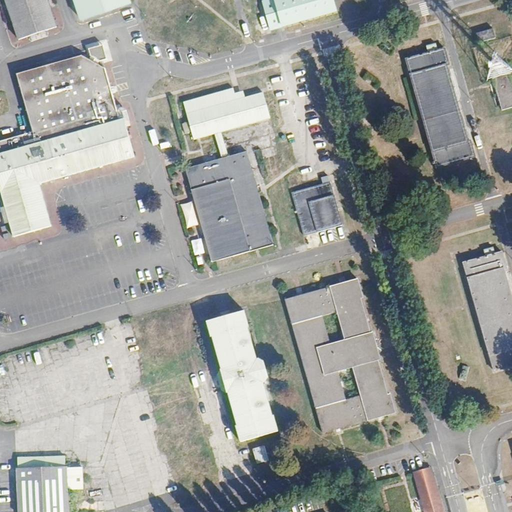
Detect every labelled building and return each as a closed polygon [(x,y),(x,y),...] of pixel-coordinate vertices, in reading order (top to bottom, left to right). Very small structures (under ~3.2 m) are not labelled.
[(47,0),(4,0),(18,43),(57,28),(47,0)] [(127,0),(73,0),(81,23),(131,10),(127,0)] [(334,0),(267,0),(258,3),(269,36),(339,14),(334,0)] [(15,75),(37,148),(0,159),(0,190),(19,253),(63,238),(50,194),(138,166),(125,122),(118,124),(102,64),(115,61),(107,36),(82,43),(85,54),(15,75)] [(446,50),(403,63),(436,168),(476,157),(446,50)] [(222,159),(186,169),(213,264),(275,246),(248,153),(229,158),(222,134),(271,120),(264,93),(246,99),(244,92),(235,94),(234,89),(184,103),(194,142),(215,136),(222,159)] [(331,183),(292,194),(304,238),(343,227),(331,183)] [(511,287),(502,255),(458,267),(489,369),(511,362),(511,287)] [(360,281),(284,303),(324,444),(402,421),(395,400),(384,403),(377,380),(388,377),(375,334),(364,336),(354,308),(367,305),(360,281)] [(221,381),(217,388),(218,395),(225,405),(238,402),(244,426),(236,429),(242,450),(285,437),(279,416),(272,418),(265,393),(272,391),(265,367),(257,370),(249,341),(256,339),(248,314),(205,327),(212,353),(223,349),(230,376),(221,381)] [(266,445),(253,449),(258,464),(271,461),(266,445)] [(444,511),(431,469),(411,475),(422,511),(444,511)] [(72,511),(72,472),(16,471),(16,511),(72,511)]
